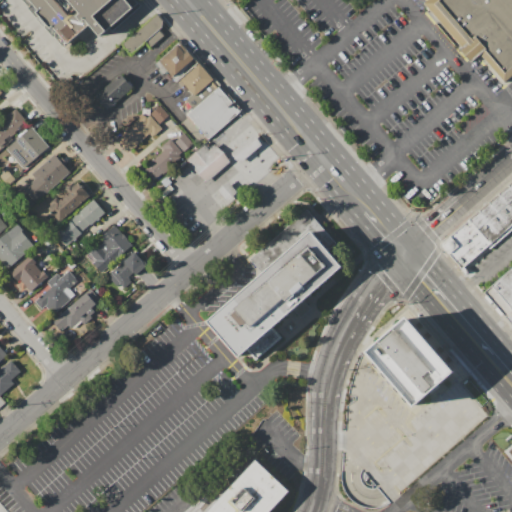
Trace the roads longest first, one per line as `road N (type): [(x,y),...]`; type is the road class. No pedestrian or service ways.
road 1 (residential): [(330,148),(0,438)]
road 2 (residential): [(0,50),(191,270)]
road 3 (primary): [(170,0),(354,217)]
road 4 (residential): [(351,320),(330,375),(323,495),(315,511)]
road 5 (primary): [(330,148),(201,0)]
road 6 (primary): [(423,296),(511,400)]
road 7 (residential): [(415,246),(511,162)]
